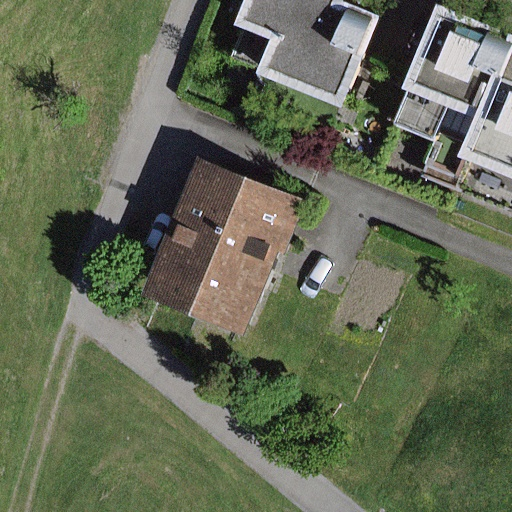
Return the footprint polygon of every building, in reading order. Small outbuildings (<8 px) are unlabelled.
[(363,0),(265,0),(254,26),(289,40),(274,75),(357,110),(396,17),(362,3),(363,0)] [(511,28),(456,4),(404,126),(443,143),(459,105),(493,120),(511,76),(511,28)] [(511,76),(493,120),(477,158),(511,173),(511,76)] [(315,202),(212,160),(155,298),(253,337),(287,253),(293,255),(315,202)] [(484,176),(471,170),(464,187),(476,193),(484,176)]
